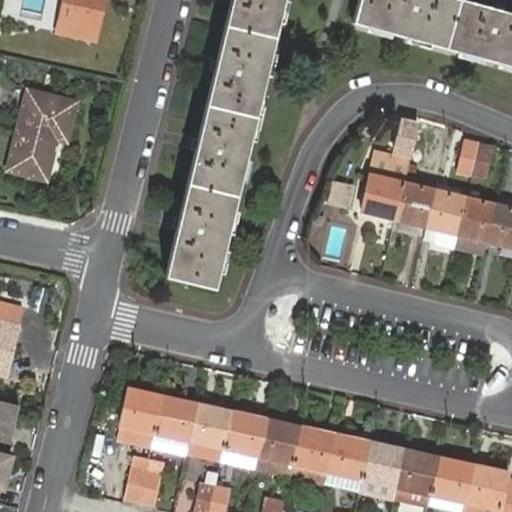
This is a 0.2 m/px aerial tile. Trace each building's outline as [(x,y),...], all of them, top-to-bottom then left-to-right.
[(68,0),(61,34),(98,42),(107,0),(68,0)] [(223,0),(157,277),(207,289),(276,0),(223,0)] [(511,58),(511,6),(483,0),(351,0),(347,21),(511,58)] [(29,97),(11,175),(48,184),(57,145),(68,148),(77,108),(29,97)] [(354,207),(389,216),(398,177),(410,121),(395,118),(388,147),(370,143),(363,168),(354,207)] [(464,176),(472,145),(457,142),(450,172),(464,176)] [(486,148),(472,145),(464,176),(478,179),(486,148)] [(398,177),(389,216),(419,223),(428,185),(398,177)] [(333,178),(327,202),(349,208),(355,184),(333,178)] [(428,185),(419,223),(451,231),(460,192),(428,185)] [(490,199),(511,205),(511,189),(506,188),(493,185),(490,199)] [(451,231),(448,242),(478,250),(481,238),(490,199),(460,192),(451,231)] [(481,238),(507,244),(511,225),(511,205),(490,199),(481,238)] [(0,374),(7,376),(19,327),(0,322),(0,374)] [(147,432),(156,394),(121,387),(113,425),(147,432)] [(181,440),(190,403),(156,394),(147,432),(181,440)] [(0,434),(17,439),(25,408),(0,401),(0,434)] [(216,448),(225,410),(190,403),(181,440),(216,448)] [(250,455),(259,417),(225,410),(216,448),(250,455)] [(285,463),(294,426),(259,417),(250,455),(248,466),(282,475),(285,463)] [(144,443),(147,432),(113,425),(111,436),(130,440),(144,443)] [(318,471),(327,433),(294,426),(285,463),(282,475),(316,482),(318,471)] [(179,452),(181,440),(147,432),(144,443),(179,452)] [(353,479),(361,441),(327,433),(318,471),(353,479)] [(124,465),(138,469),(141,457),(144,443),(130,440),(124,465)] [(213,459),(216,448),(181,440),(179,452),(213,459)] [(389,486),(397,449),(361,441),(353,479),(350,490),(386,498),(389,486)] [(248,466),(250,455),(216,448),(213,459),(248,466)] [(422,493),(430,456),(397,449),(389,486),(422,493)] [(14,487),(21,456),(0,451),(0,494),(2,484),(14,487)] [(457,501),(465,464),(430,456),(422,493),(457,501)] [(138,469),(155,473),(153,459),(141,457),(138,469)] [(503,511),(510,511),(511,505),(511,481),(500,479),(501,472),(465,464),(457,501),(491,509),(503,511)] [(117,496),(132,499),(138,469),(124,465),(117,496)] [(138,469),(132,499),(147,503),(155,473),(138,469)] [(350,490),(353,479),(318,471),(316,482),(350,490)] [(185,511),(189,511),(201,511),(208,484),(191,481),(185,511)] [(208,484),(201,511),(217,511),(223,488),(208,484)] [(419,505),(422,493),(389,486),(386,498),(419,505)] [(447,511),(455,511),(457,501),(422,493),(419,505),(447,511)] [(255,511),(274,511),(276,502),(259,498),(255,511)] [(490,511),(491,509),(457,501),(455,511),(490,511)]
